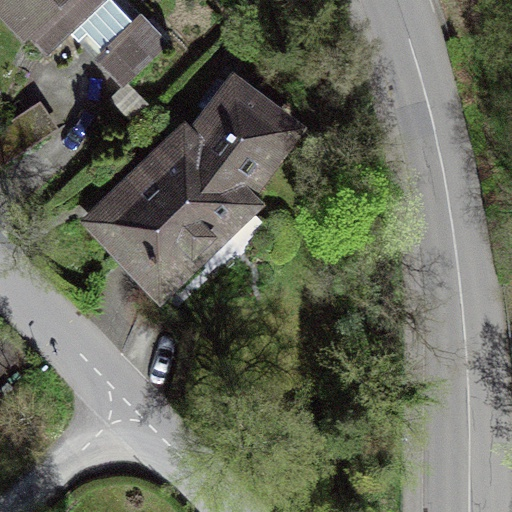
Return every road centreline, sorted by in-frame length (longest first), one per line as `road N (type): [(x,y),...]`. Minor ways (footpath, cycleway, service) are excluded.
road 1 (tertiary): [(388,0),(418,72),(446,193),(465,318),(469,511)]
road 2 (residential): [(128,407),(0,283)]
road 3 (residential): [(22,511),(128,407)]
road 4 (residential): [(231,511),(128,407)]
